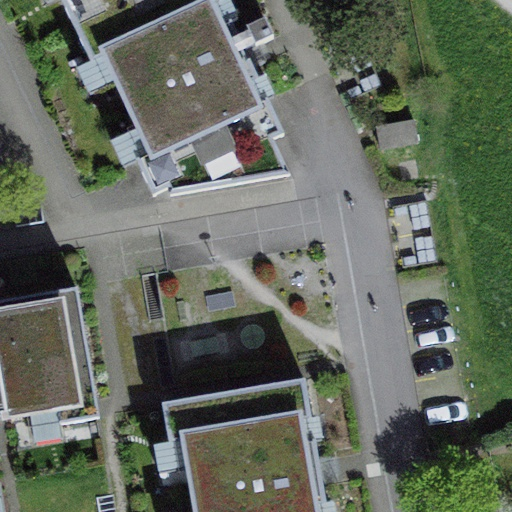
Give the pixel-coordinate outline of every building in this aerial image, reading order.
[(68,0),(82,30),(149,0),(68,0)] [(281,186),(204,0),(149,0),(82,30),(144,169),(159,204),(172,198),(176,207),(281,186)] [(410,130),(375,136),(379,157),(414,151),(410,130)] [(0,323),(0,428),(55,419),(58,437),(95,430),(74,310),(0,323)] [(150,411),(167,511),(312,511),(291,387),(150,411)]
